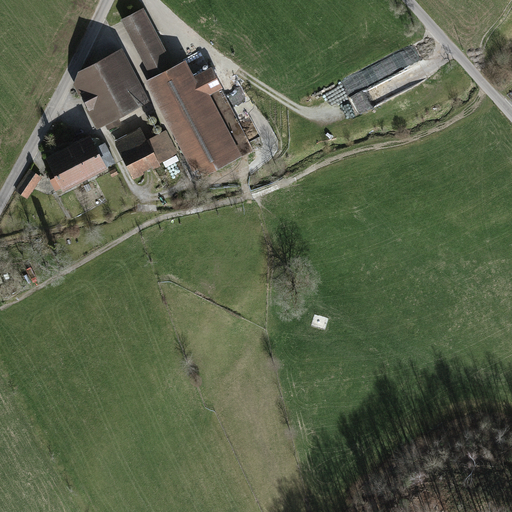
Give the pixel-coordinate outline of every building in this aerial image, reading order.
[(173,66),(144,9),(123,19),(152,76),(146,79),(198,182),(244,159),(213,97),(225,91),(212,66),(194,75),(186,59),(173,66)] [(123,49),(75,74),(102,126),(151,101),(123,49)] [(145,129),(116,142),(131,177),(160,164),(145,129)] [(90,134),(42,157),(60,192),(107,169),(90,134)] [(42,179),(30,171),(17,192),(29,199),(42,179)] [(322,321),(314,317),(312,323),(320,326),(322,321)]
